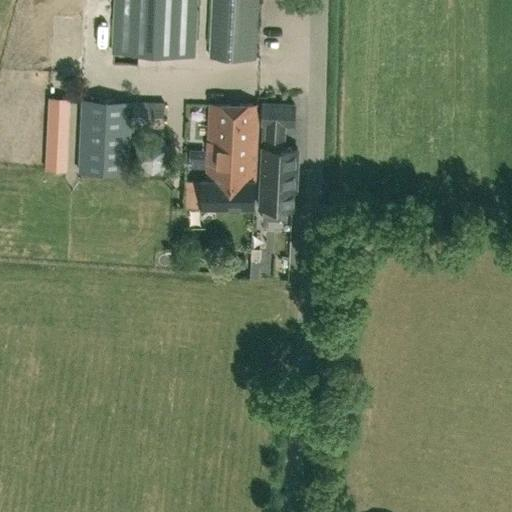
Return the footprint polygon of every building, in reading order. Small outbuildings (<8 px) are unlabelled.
[(194,56),(195,32),(196,0),(115,0),(113,52),(194,56)] [(212,0),(212,25),(210,56),(256,58),(258,0),(212,0)] [(70,97),(49,97),(46,169),(67,170),(70,97)] [(133,101),(83,98),(79,171),(128,173),(130,126),(164,127),(166,101),(133,99),(133,101)] [(201,206),(254,206),(255,181),(259,104),(211,102),(207,179),(202,179),(201,206)] [(259,207),(294,208),(297,148),(285,148),(286,124),(294,124),(295,104),(263,103),(262,123),(265,123),(264,147),(262,147),(259,207)] [(200,161),(200,150),(179,150),(179,161),(200,161)]
